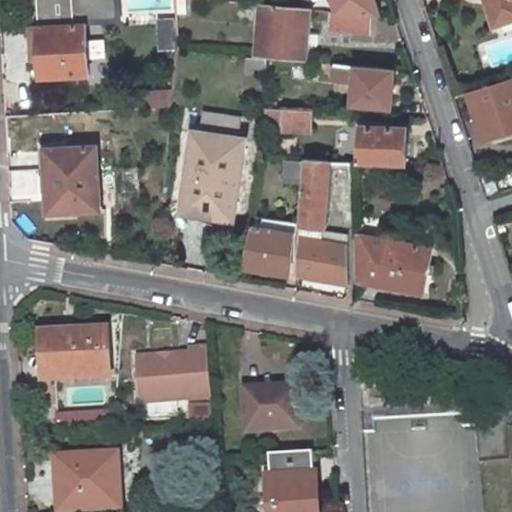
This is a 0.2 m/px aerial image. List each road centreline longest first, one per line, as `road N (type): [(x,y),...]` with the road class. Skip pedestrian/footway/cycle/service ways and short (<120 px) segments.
road 1 (residential): [(404,0),(473,206),(500,344),(494,362)]
road 2 (residential): [(346,325),(0,259)]
road 3 (residential): [(346,325),(357,511)]
road 4 (residential): [(494,362),(444,343),(346,325)]
road 5 (residential): [(8,511),(0,374)]
